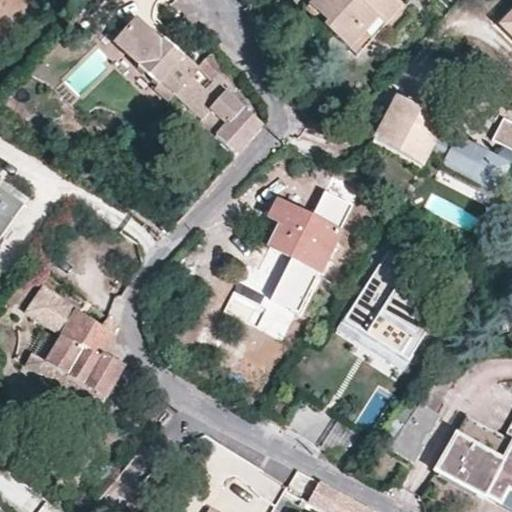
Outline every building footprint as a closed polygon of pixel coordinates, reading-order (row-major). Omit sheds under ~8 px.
[(361,20),(378,35),(394,17),(375,0),(314,0),(307,8),(324,24),(319,30),(337,47),(347,56),(361,41),(351,31),(361,20)] [(324,24),(307,8),(302,15),(319,30),(324,24)] [(265,123),(229,91),(214,107),(187,82),(201,66),(186,53),(164,35),(163,37),(138,14),(114,41),(140,64),(139,65),(160,84),(163,81),(175,92),(204,118),(201,122),(216,136),(238,155),(265,123)] [(511,16),(503,26),(511,33),(511,16)] [(355,62),(378,35),(361,20),(351,31),(361,41),(347,56),(355,62)] [(200,61),(229,91),(241,79),(213,49),(200,61)] [(175,92),(163,81),(160,84),(157,88),(169,99),(175,92)] [(374,141),(423,167),(431,153),(442,134),(449,121),(399,96),(380,131),(374,141)] [(511,149),(511,121),(508,119),(495,140),(511,149)] [(457,142),(442,134),(431,153),(501,191),(511,170),(511,160),(462,133),(457,142)] [(0,191),(24,208),(30,200),(0,178),(0,191)] [(0,191),(0,242),(24,208),(0,191)] [(283,223),(272,248),(322,272),(341,229),(280,200),(277,208),(272,217),(283,223)] [(400,241),(346,319),(406,362),(429,330),(422,325),(434,308),(402,285),(422,256),(400,241)] [(60,336),(43,361),(102,402),(125,366),(104,354),(110,343),(118,327),(108,318),(102,328),(44,288),(26,312),(60,336)] [(406,362),(346,319),(339,328),(399,371),(406,362)] [(414,468),(440,420),(418,408),(393,456),(414,468)] [(511,428),(505,441),(466,419),(447,454),(435,475),(500,509),(508,494),(511,486),(511,428)] [(332,422),(323,445),(340,451),(349,428),(332,422)] [(367,511),(351,503),(320,485),(309,503),(323,511),(367,511)] [(505,511),(511,511),(511,486),(508,494),(500,509),(505,511)]
